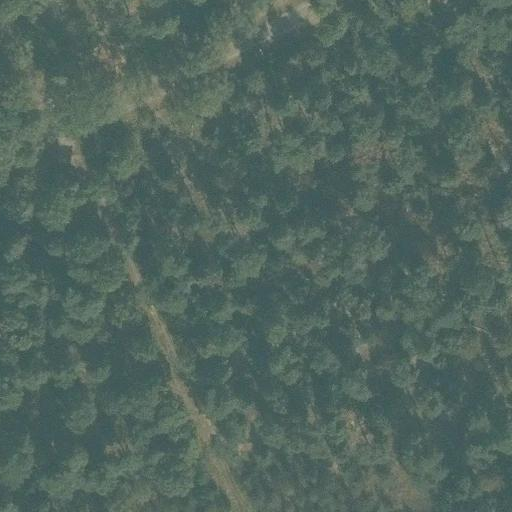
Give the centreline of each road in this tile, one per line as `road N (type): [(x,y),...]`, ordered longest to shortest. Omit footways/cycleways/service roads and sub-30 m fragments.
road 1 (unclassified): [(60,137),(344,0)]
road 2 (unclassified): [(60,137),(0,5)]
